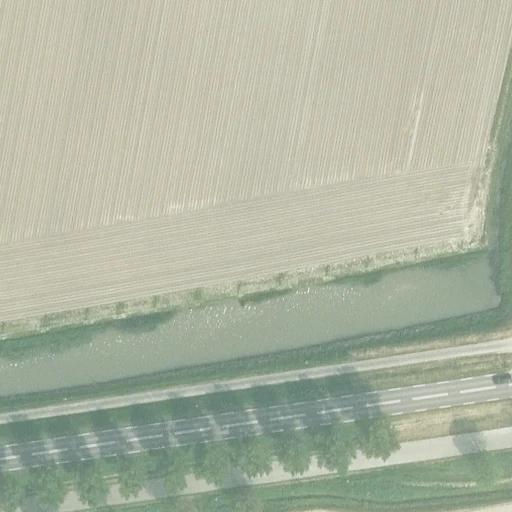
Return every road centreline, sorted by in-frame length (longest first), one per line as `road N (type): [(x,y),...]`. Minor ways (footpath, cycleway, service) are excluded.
road 1 (unclassified): [(511,342),(0,420)]
road 2 (secondary): [(0,459),(511,384)]
road 3 (unclassified): [(0,509),(511,436)]
